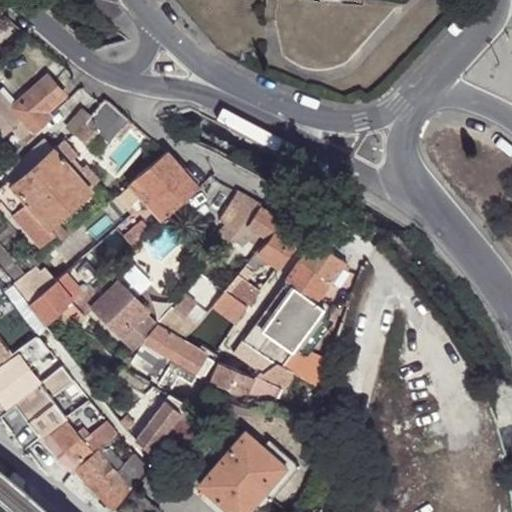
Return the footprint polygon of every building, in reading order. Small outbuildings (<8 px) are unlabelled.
[(25,120),(36,131),(53,117),(49,111),(67,95),(52,78),(17,107),(0,89),(0,128),(6,136),(15,128),(25,120)] [(106,101),(104,103),(88,124),(100,134),(111,145),(131,121),(106,101)] [(79,135),(88,124),(80,116),(71,127),(79,135)] [(15,128),(26,140),(36,131),(25,120),(15,128)] [(100,134),(88,124),(79,135),(77,137),(90,147),(100,134)] [(9,175),(13,180),(17,185),(59,149),(52,139),(9,175)] [(60,150),(72,165),(77,160),(82,157),(68,143),(60,150)] [(60,233),(58,230),(54,225),(94,190),(72,165),(60,150),(59,149),(17,185),(13,180),(0,192),(0,195),(45,246),(57,236),(60,233)] [(185,172),(167,152),(136,179),(147,190),(156,199),(185,172)] [(200,189),(185,172),(156,199),(170,217),(200,189)] [(156,199),(147,190),(132,204),(135,207),(139,212),(156,199)] [(139,212),(135,207),(129,212),(122,217),(128,223),(139,212)] [(268,236),(282,221),(260,207),(250,224),(255,227),(268,236)] [(126,226),(128,223),(122,217),(119,214),(118,216),(126,226)] [(279,265),(302,234),(282,221),(268,236),(257,251),(248,263),(256,268),(261,262),(265,265),(270,259),(279,265)] [(250,224),(247,223),(236,236),(243,241),(255,227),(250,224)] [(57,236),(65,244),(74,236),(65,225),(58,230),(60,233),(57,236)] [(243,241),(257,251),(268,236),(255,227),(243,241)] [(316,241),(287,282),(295,287),(316,302),(345,262),(316,241)] [(0,242),(0,264),(17,285),(27,277),(0,242)] [(238,272),(226,289),(248,306),(261,289),(238,272)] [(27,277),(17,285),(36,308),(45,301),(27,277)] [(105,300),(120,286),(112,278),(98,292),(105,300)] [(97,310),(109,322),(113,326),(139,298),(124,282),(120,286),(105,300),(99,307),(97,310)] [(291,353),(293,351),(323,308),(316,302),(295,287),(287,282),(244,341),(252,346),(263,333),(291,353)] [(45,301),(36,308),(49,326),(55,321),(72,305),(58,288),(45,301)] [(248,306),(226,289),(213,305),(220,311),(210,323),(227,337),(248,306)] [(75,302),(89,317),(97,310),(99,307),(86,292),(75,302)] [(139,298),(113,326),(125,339),(148,315),(151,312),(139,298)] [(72,305),(55,321),(69,336),(89,317),(75,302),(72,305)] [(173,307),(158,325),(157,326),(183,341),(194,321),(173,307)] [(158,325),(148,315),(125,339),(134,348),(157,326),(158,325)] [(157,326),(143,345),(172,360),(183,341),(157,326)] [(279,363),(283,367),(291,353),(263,333),(252,346),(279,363)] [(53,352),(40,334),(26,345),(39,362),(53,352)] [(0,363),(13,354),(0,336),(0,363)] [(207,356),(183,341),(172,360),(196,375),(207,356)] [(234,355),(264,373),(279,363),(252,346),(244,341),(234,355)] [(143,345),(123,366),(157,386),(168,366),(172,360),(143,345)] [(305,380),(310,362),(293,351),(291,353),(283,367),(287,369),(305,380)] [(321,379),(326,360),(312,356),(310,362),(305,380),(318,388),(321,379)] [(14,359),(0,370),(0,373),(20,397),(35,385),(14,359)] [(272,378),(287,369),(283,367),(279,363),(264,373),(272,378)] [(225,367),(218,365),(211,383),(249,397),(256,380),(225,367)] [(168,366),(157,386),(167,392),(179,372),(168,366)] [(0,395),(10,404),(20,397),(0,373),(0,395)] [(249,397),(276,406),(284,386),(257,376),(256,380),(249,397)] [(58,392),(47,379),(20,401),(30,414),(43,429),(61,416),(48,400),(58,392)] [(180,400),(174,408),(181,412),(188,404),(180,400)] [(30,414),(20,401),(11,406),(24,419),(30,414)] [(151,421),(167,432),(181,412),(174,408),(167,402),(151,421)] [(109,442),(79,407),(66,418),(69,423),(93,451),(79,464),(80,467),(84,464),(97,452),(109,442)] [(137,440),(152,453),(167,432),(151,421),(137,440)] [(93,451),(69,423),(54,435),(79,464),(93,451)] [(247,429),(243,433),(261,448),(265,445),(247,429)] [(261,448),(243,433),(201,485),(232,511),(237,511),(266,478),(273,482),(287,464),(265,445),(261,448)] [(272,437),(265,445),(287,464),(273,482),(272,498),(298,467),(301,464),(272,437)] [(111,445),(109,442),(97,452),(119,479),(132,464),(114,443),(111,445)] [(119,479),(97,452),(84,464),(80,467),(76,471),(102,496),(108,501),(115,509),(130,491),(119,479)] [(147,470),(137,458),(132,464),(119,479),(130,491),(147,470)] [(102,496),(76,471),(70,476),(91,505),(102,496)] [(266,478),(237,511),(250,511),(266,493),(273,482),(266,478)] [(129,506),(136,511),(161,511),(138,494),(129,506)]
